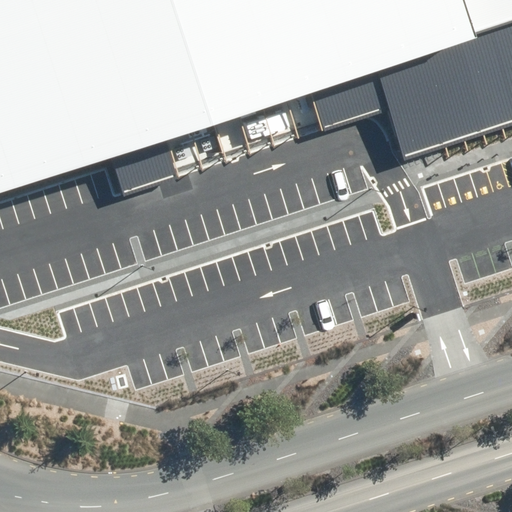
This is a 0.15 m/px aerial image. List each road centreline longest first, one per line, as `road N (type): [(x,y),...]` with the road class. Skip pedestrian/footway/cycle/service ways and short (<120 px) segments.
road 1 (tertiary): [(15,499),(111,511),(181,496),(511,387)]
road 2 (tertiary): [(511,459),(351,511)]
